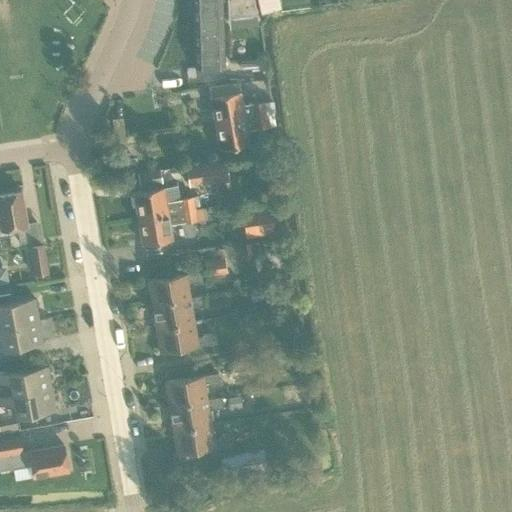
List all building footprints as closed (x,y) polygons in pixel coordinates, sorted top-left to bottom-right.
[(192,0),(195,65),(224,63),(221,1),(227,1),(229,40),(252,39),(251,13),(254,12),(252,0),(192,0)] [(256,0),(259,11),(271,9),(268,0),(256,0)] [(240,63),(261,62),(260,53),(239,55),(240,63)] [(266,74),(264,62),(239,66),(241,78),(266,74)] [(269,89),(268,76),(240,79),(242,92),(269,89)] [(210,96),(214,122),(265,113),(262,100),(242,104),(239,90),(210,96)] [(265,113),(214,122),(219,148),(248,143),(246,129),(257,127),(267,125),(265,113)] [(185,165),(188,186),(229,179),(226,159),(185,165)] [(162,185),(160,170),(137,173),(139,188),(162,185)] [(133,191),(137,218),(193,208),(230,202),(228,189),(191,196),(191,195),(181,197),(181,198),(165,201),(162,186),(133,191)] [(27,226),(21,190),(0,193),(0,229),(0,230),(17,227),(19,242),(29,240),(27,225),(27,226)] [(193,208),(137,218),(142,244),(171,239),(168,223),(185,220),(185,222),(196,220),(201,219),(199,213),(231,207),(230,202),(193,208)] [(269,206),(241,211),(245,234),(273,229),(269,206)] [(222,218),(231,216),(230,208),(220,210),(222,218)] [(202,241),(235,237),(234,222),(200,226),(202,241)] [(47,271),(43,244),(29,246),(34,274),(47,271)] [(226,272),(223,258),(204,261),(207,275),(226,272)] [(189,297),(186,280),(193,279),(194,282),(201,281),(200,271),(147,280),(152,304),(189,297)] [(0,299),(10,298),(8,288),(0,289),(0,299)] [(152,304),(156,327),(193,321),(190,304),(197,302),(198,306),(205,304),(204,294),(189,297),(152,304)] [(0,326),(38,319),(34,297),(0,303),(0,326)] [(42,341),(38,319),(0,326),(0,334),(1,334),(3,349),(42,341)] [(193,321),(156,327),(160,351),(211,342),(210,332),(202,333),(203,336),(196,338),(193,321)] [(12,395),(50,387),(46,365),(0,373),(0,382),(9,381),(12,394),(12,395)] [(164,381),(169,405),(206,399),(203,382),(210,381),(210,384),(218,383),(217,373),(202,375),(164,381)] [(54,409),(50,387),(12,395),(12,394),(0,396),(0,404),(13,402),(16,417),(54,409)] [(169,405),(173,429),(210,422),(207,405),(214,404),(214,408),(222,406),(220,396),(206,399),(169,405)] [(241,408),(239,396),(225,398),(227,410),(241,408)] [(41,426),(40,419),(18,423),(19,430),(41,426)] [(210,422),(173,429),(177,453),(214,446),(214,447),(228,444),(227,434),(219,435),(220,439),(213,440),(210,422)] [(68,470),(63,445),(63,444),(28,450),(28,451),(22,452),(19,435),(0,438),(0,468),(30,464),(32,476),(68,470)] [(269,466),(267,452),(220,459),(222,475),(246,472),(246,469),(269,466)]
